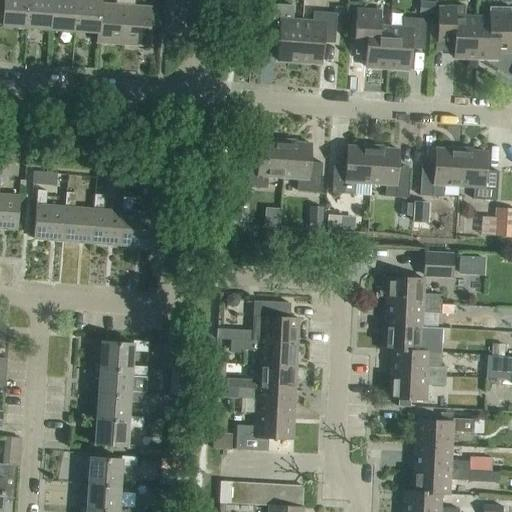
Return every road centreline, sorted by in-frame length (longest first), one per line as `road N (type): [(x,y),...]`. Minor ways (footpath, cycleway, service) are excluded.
road 1 (residential): [(40,297),(159,304),(188,277),(337,288)]
road 2 (residential): [(495,116),(194,95)]
road 3 (residential): [(352,511),(352,489),(331,466),(337,288)]
road 4 (residential): [(24,511),(40,297)]
road 5 (residential): [(194,95),(0,82)]
